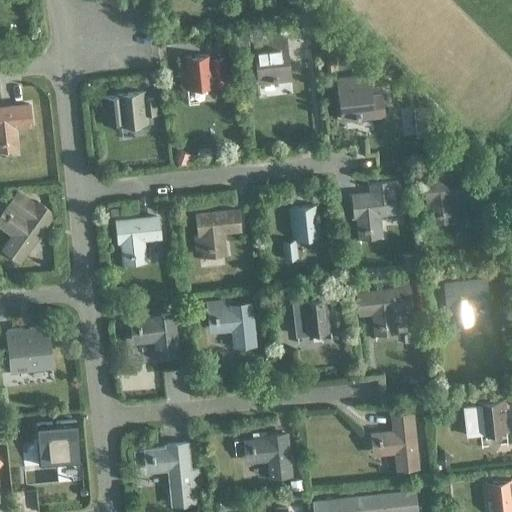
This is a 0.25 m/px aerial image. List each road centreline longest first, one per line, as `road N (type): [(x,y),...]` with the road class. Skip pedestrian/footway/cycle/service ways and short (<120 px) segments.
road 1 (residential): [(79,186),(360,162)]
road 2 (residential): [(103,418),(382,386)]
road 3 (residential): [(103,418),(88,291)]
road 4 (residential): [(79,186),(66,63)]
